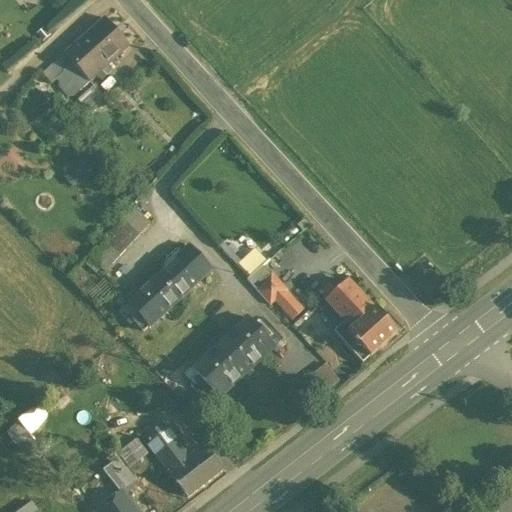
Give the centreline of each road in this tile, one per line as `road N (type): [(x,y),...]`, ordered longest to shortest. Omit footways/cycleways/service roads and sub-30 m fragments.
road 1 (tertiary): [(457,346),(425,324),(129,0)]
road 2 (primary): [(241,511),(457,346)]
